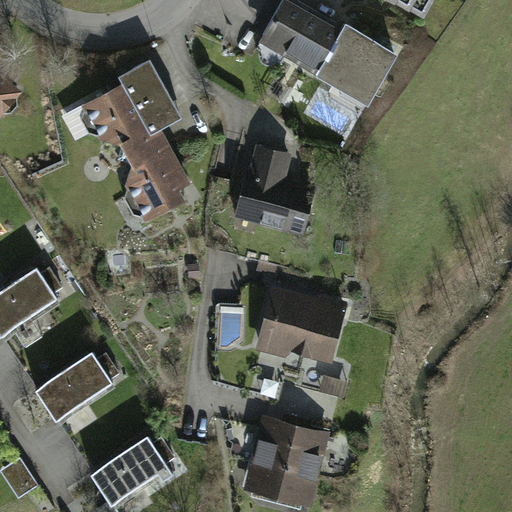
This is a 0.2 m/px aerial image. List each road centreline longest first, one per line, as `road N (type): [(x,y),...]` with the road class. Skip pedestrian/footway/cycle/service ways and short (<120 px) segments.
road 1 (unknown): [(138,21),(213,103),(231,136),(201,360)]
road 2 (residential): [(32,0),(100,29),(162,17),(181,0)]
